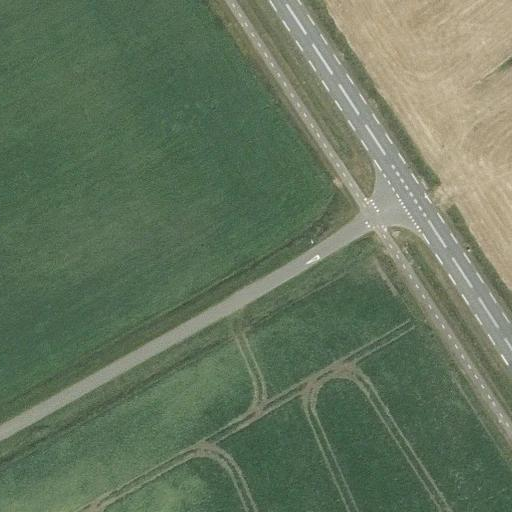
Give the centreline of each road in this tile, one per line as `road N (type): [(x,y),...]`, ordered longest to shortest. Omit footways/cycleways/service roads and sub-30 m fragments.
road 1 (unclassified): [(0,429),(411,195)]
road 2 (primary): [(411,195),(282,0)]
road 3 (primary): [(511,351),(411,195)]
